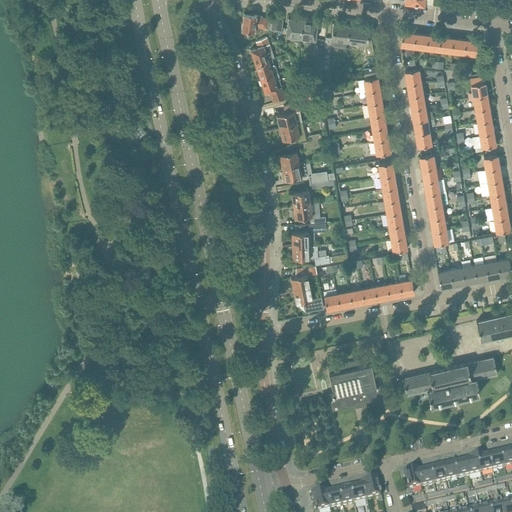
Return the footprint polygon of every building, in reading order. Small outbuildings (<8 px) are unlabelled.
[(242,23),(241,30),(241,31),(254,32),(260,33),(260,28),(270,29),(271,18),(256,16),(256,15),(243,13),(242,23)] [(303,19),(288,17),(286,36),(300,38),(303,19)] [(271,18),(270,29),(281,31),(282,19),(271,18)] [(317,21),(303,19),(300,38),(315,40),(317,21)] [(331,38),(330,46),(331,46),(346,48),(346,42),(346,41),(347,41),(349,25),(333,23),(331,38)] [(349,25),(347,41),(364,43),(364,45),(366,57),(374,55),(370,35),(368,35),(369,27),(349,25)] [(415,33),(402,31),(400,45),(406,46),(405,49),(406,55),(414,54),(413,47),(415,33)] [(426,48),(427,34),(415,33),(413,47),(426,48)] [(440,36),(427,34),(426,48),(438,50),(440,36)] [(451,51),(452,38),(440,36),(438,50),(451,51)] [(257,47),(250,49),(255,64),(272,58),(274,57),(267,38),(258,41),(260,46),(257,47)] [(463,53),(465,39),(452,38),(451,51),(463,53)] [(476,55),(478,41),(465,39),(463,53),(476,55)] [(323,58),(321,69),(328,70),(331,52),(331,49),(331,48),(324,48),(324,52),(323,58)] [(274,66),(272,58),(255,64),(260,78),(277,73),(275,66),(274,66)] [(433,60),(432,67),(442,69),(443,62),(433,60)] [(303,71),(298,66),(295,69),(300,74),(303,71)] [(377,74),(375,67),(364,69),(365,76),(377,74)] [(471,68),(466,69),(467,76),(472,75),(481,74),(480,67),(471,68)] [(420,81),(418,69),(405,71),(407,84),(420,81)] [(279,80),(280,79),(277,73),(260,78),(265,93),(270,91),(272,95),(271,96),(273,102),(285,98),(279,80)] [(366,92),(379,89),(377,77),(363,79),(366,92)] [(469,98),(473,97),(487,95),(485,82),(483,82),(482,77),(470,79),(472,91),(468,92),(469,98)] [(423,94),(420,81),(407,84),(409,96),(423,94)] [(379,89),(366,92),(368,104),(381,102),(379,89)] [(310,91),(298,94),(300,101),(308,99),(310,99),(312,98),(310,91)] [(425,106),(423,94),(409,96),(411,109),(425,106)] [(473,97),(475,110),(489,107),(487,95),(473,97)] [(283,106),(285,112),(276,114),(279,127),(302,122),(298,108),(309,105),(308,99),(300,101),(297,102),(297,103),(283,106)] [(381,102),(368,104),(370,116),(384,114),(381,102)] [(426,112),(425,106),(411,109),(413,121),(427,119),(433,118),(432,111),(426,112)] [(475,110),(477,122),(491,120),(489,107),(475,110)] [(119,117),(137,139),(145,132),(127,110),(119,117)] [(384,114),(370,116),(372,129),(386,127),(384,114)] [(427,119),(413,121),(415,134),(429,131),(428,126),(435,125),(433,118),(427,119)] [(477,122),(479,134),(493,132),(491,120),(477,122)] [(304,134),(302,122),(279,127),(282,140),(299,136),(299,135),(304,134)] [(386,127),(372,129),(374,141),(388,139),(386,127)] [(431,144),(429,131),(415,134),(417,147),(431,144)] [(482,147),(495,145),(493,132),(479,134),(482,147)] [(303,143),(318,140),(320,139),(319,133),(302,137),(303,143)] [(376,154),(388,152),(390,152),(388,139),(374,141),(376,154)] [(319,145),(318,140),(303,143),(304,148),(319,145)] [(282,167),(301,163),(300,158),(298,158),(296,151),(279,154),(282,167)] [(433,154),(419,156),(421,169),(435,167),(433,154)] [(483,157),(485,170),(499,167),(497,155),(483,157)] [(394,174),(392,161),(378,164),(380,177),(394,174)] [(283,172),(281,173),(282,179),(284,179),(284,180),(306,175),(304,167),(302,168),(301,163),(282,167),(283,172)] [(423,182),(437,179),(435,167),(421,169),(423,182)] [(488,182),(501,180),(499,167),(485,170),(488,182)] [(312,176),(309,176),(309,182),(324,180),(327,180),(333,179),(334,179),(334,173),(326,174),(325,171),(311,173),(312,176)] [(394,174),(380,177),(382,189),(396,187),(394,174)] [(437,179),(423,182),(426,194),(439,192),(445,191),(443,178),(437,179)] [(488,182),(490,194),(503,192),(501,180),(488,182)] [(396,187),(382,189),(384,201),(398,199),(396,187)] [(293,205),(310,203),(308,190),(291,192),(291,194),(290,195),(291,198),(292,200),(293,205)] [(439,192),(426,194),(428,206),(441,204),(447,203),(445,191),(439,192)] [(490,194),(492,207),(506,205),(503,192),(490,194)] [(398,199),(384,201),(386,214),(400,211),(398,199)] [(310,218),(310,224),(325,222),(325,216),(319,217),(319,211),(317,211),(316,202),(310,203),(293,205),(294,211),(291,211),(292,217),(294,217),(295,218),(305,217),(305,219),(310,218)] [(441,204),(428,206),(430,219),(444,217),(441,204)] [(492,207),(494,219),(508,217),(506,205),(492,207)] [(400,211),(386,214),(389,226),(402,224),(400,211)] [(444,217),(430,219),(432,231),(446,229),(444,217)] [(494,219),(496,232),(510,230),(508,217),(494,219)] [(404,236),(402,224),(389,226),(391,239),(404,236)] [(432,231),(434,244),(448,242),(446,229),(432,231)] [(309,232),(291,232),(292,245),(309,245),(314,244),(314,240),(314,231),(309,232)] [(404,236),(391,239),(393,251),(407,249),(404,236)] [(309,245),(292,245),(292,258),(310,258),(314,257),(315,265),(333,262),(332,256),(328,256),(328,253),(317,255),(317,244),(314,244),(309,245)] [(445,245),(436,247),(437,253),(446,252),(445,245)] [(347,250),(331,253),(332,256),(333,262),(348,259),(347,250)] [(497,260),(500,276),(511,274),(509,258),(497,260)] [(488,278),(500,276),(497,260),(485,262),(488,278)] [(473,265),(476,281),(488,278),(485,262),(473,265)] [(316,272),(315,265),(302,265),(302,269),(296,270),(296,275),(292,276),(293,277),(291,277),(293,290),(310,287),(308,274),(316,272)] [(464,283),(476,281),(473,265),(461,267),(464,283)] [(449,269),(452,285),(464,283),(461,267),(449,269)] [(440,287),(452,285),(449,269),(437,271),(440,287)] [(411,279),(399,281),(401,295),(414,292),(411,279)] [(386,283),(389,297),(401,295),(399,281),(386,283)] [(386,283),(374,286),(376,300),(389,297),(386,283)] [(361,288),(364,302),(376,300),(374,286),(361,288)] [(323,308),(321,296),(312,297),(310,287),(293,290),(296,303),(303,301),(305,312),(323,308)] [(349,291),(351,304),(364,302),(361,288),(349,291)] [(336,289),(323,291),(324,295),(326,309),(339,307),(336,293),(336,289)] [(349,291),(336,293),(339,307),(351,304),(349,291)] [(481,340),(511,333),(511,312),(476,321),(481,340)] [(497,372),(493,357),(402,378),(406,394),(427,389),(430,404),(452,399),(456,399),(480,393),(476,377),(497,372)] [(358,359),(354,360),(338,364),(339,371),(329,374),(333,393),(329,394),(333,411),(353,406),(359,405),(382,399),(378,382),(375,382),(371,364),(360,367),(358,359)] [(500,452),(504,468),(511,465),(511,450),(511,449),(500,452)] [(492,470),(504,468),(500,452),(488,455),(492,470)] [(480,473),(492,470),(488,455),(484,456),(484,454),(476,455),(480,473)] [(469,476),(480,473),(476,455),(469,457),(469,459),(465,460),(469,476)] [(457,479),(469,476),(465,460),(453,463),(457,479)] [(445,481),(457,479),(453,463),(442,466),(445,481)] [(442,466),(430,469),(434,484),(445,481),(442,466)] [(419,471),(418,469),(403,473),(408,495),(412,495),(410,490),(422,487),(418,471),(419,471)] [(422,487),(434,484),(430,469),(419,471),(418,471),(422,487)] [(361,482),(362,485),(365,500),(377,497),(378,502),(382,502),(376,479),(361,482)] [(365,500),(362,485),(350,487),(354,503),(365,500)] [(350,487),(339,490),(342,506),(354,503),(350,487)] [(311,494),(315,511),(318,511),(319,511),(331,508),(327,493),(326,490),(311,494)] [(339,490),(331,492),(327,493),(331,508),(342,506),(339,490)] [(498,497),(501,511),(511,511),(511,510),(510,501),(509,493),(508,493),(505,494),(506,502),(502,503),(500,496),(498,497)] [(410,504),(425,500),(424,495),(409,498),(410,504)] [(497,504),(489,506),(490,511),(501,511),(498,497),(496,498),(496,499),(497,504)] [(480,501),(477,502),(479,511),(490,511),(489,506),(481,507),(480,501)] [(476,509),(468,510),(468,511),(479,511),(477,502),(475,502),(476,509)] [(411,506),(412,511),(419,511),(426,510),(424,503),(411,506)]
